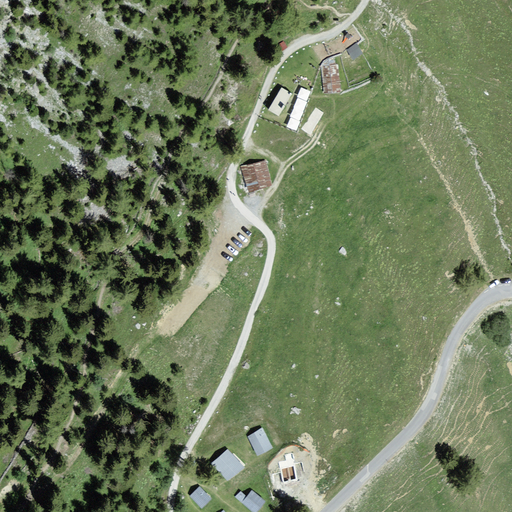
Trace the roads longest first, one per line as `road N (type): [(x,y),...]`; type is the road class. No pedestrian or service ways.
road 1 (unclassified): [(511,289),(496,290),(473,308),(411,430),(325,511)]
road 2 (track): [(363,0),(340,28),(292,46),(275,63),(231,179),(244,210)]
